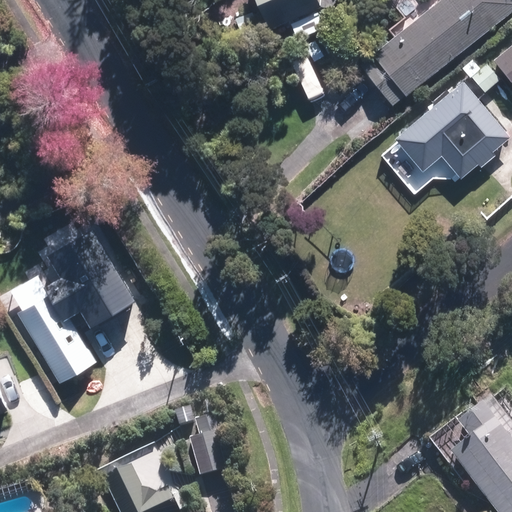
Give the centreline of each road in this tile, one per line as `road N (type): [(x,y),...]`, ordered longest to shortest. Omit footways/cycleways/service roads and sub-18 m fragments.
road 1 (residential): [(54,0),(269,345),(307,435)]
road 2 (residential): [(511,267),(307,435)]
